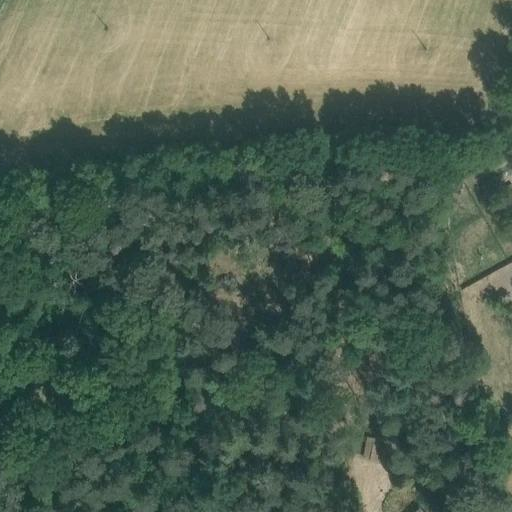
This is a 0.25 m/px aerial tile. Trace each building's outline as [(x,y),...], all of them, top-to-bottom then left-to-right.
[(361,254),(345,257),(349,282),(363,280),(362,272),(364,271),(361,254)] [(255,300),(266,300),(267,257),(257,256),(255,300)] [(252,294),(256,259),(243,258),(239,293),(252,294)] [(435,286),(416,291),(420,306),(459,295),(457,288),(437,294),(435,286)] [(367,436),(363,459),(401,465),(405,442),(367,436)]
